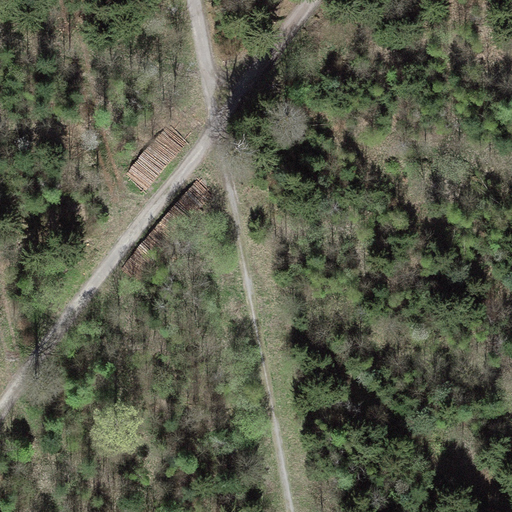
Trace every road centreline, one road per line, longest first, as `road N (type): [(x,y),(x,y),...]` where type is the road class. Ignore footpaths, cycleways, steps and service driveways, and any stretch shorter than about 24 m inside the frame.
road 1 (track): [(0,415),(313,0)]
road 2 (track): [(284,511),(195,0)]
